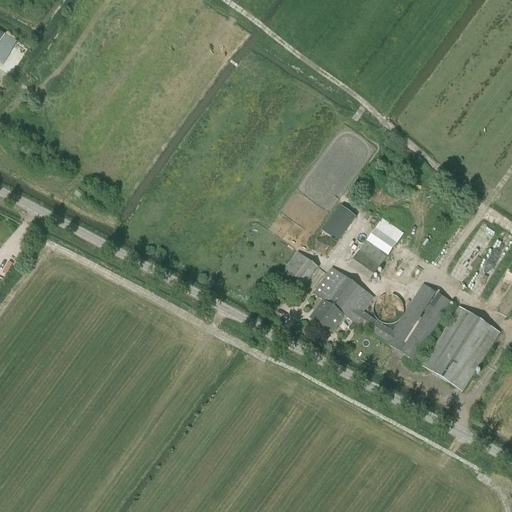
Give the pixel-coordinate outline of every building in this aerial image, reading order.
[(343,210),(322,233),(334,244),(355,220),(343,210)] [(382,220),(366,242),(387,257),(403,234),(382,220)] [(328,257),(333,244),(316,238),(311,250),(328,257)] [(300,293),(318,268),(298,253),(297,254),(279,278),(300,293)] [(313,294),(323,301),(310,319),(331,335),(344,317),(354,324),(356,323),(387,342),(386,344),(414,362),(422,367),(422,368),(462,393),(499,334),(459,309),(425,363),(416,357),(451,303),(422,285),(393,331),(363,313),(374,298),(332,269),(313,294)] [(403,309),(403,306),(402,303),(401,301),(399,299),(397,297),(395,295),(392,294),(389,294),(386,294),(383,295),(381,296),(378,298),(376,300),(375,303),(374,305),(373,309),(374,312),(375,315),(377,319),(380,321),(382,322),(385,323),(388,324),(390,324),(393,323),(396,321),(398,320),(400,318),(402,315),(403,312),(403,309)]
